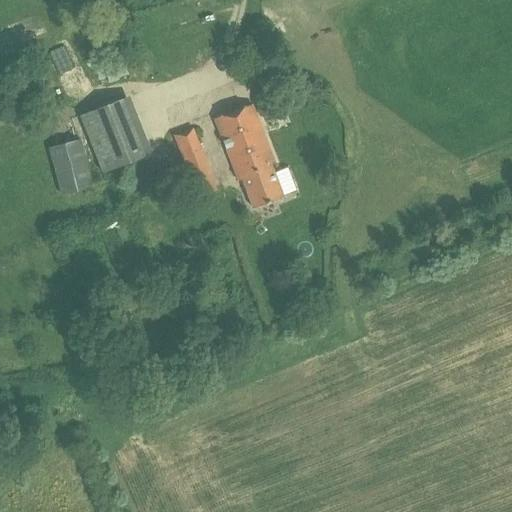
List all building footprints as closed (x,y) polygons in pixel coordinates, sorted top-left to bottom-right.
[(128,74),(122,56),(112,59),(113,61),(104,65),(110,82),(119,79),(118,77),(128,74)] [(103,170),(149,153),(128,96),(82,113),(103,170)] [(239,183),(243,181),(254,210),(284,198),(272,165),(275,164),(253,106),(215,120),(239,183)] [(193,128),(173,136),(198,199),(218,192),(193,128)] [(62,195),(92,187),(80,141),(50,150),(62,195)] [(108,387),(155,373),(147,347),(101,361),(108,387)]
